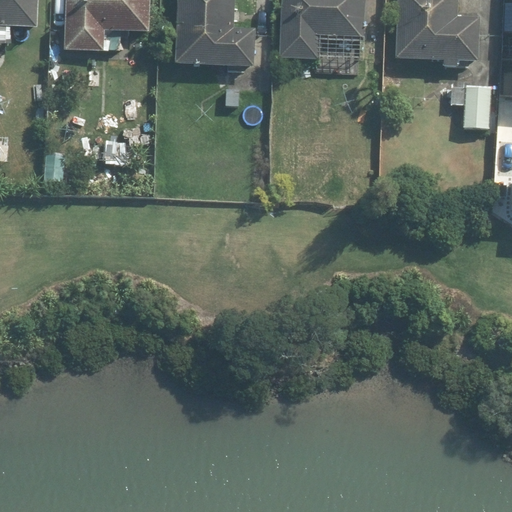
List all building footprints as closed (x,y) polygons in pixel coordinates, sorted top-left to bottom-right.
[(42,0),(0,0),(0,29),(41,31),(42,0)] [(153,0),(69,0),(68,54),(108,55),(108,35),(153,36),(153,0)] [(232,0),(174,0),(172,68),(252,71),(253,33),(231,32),(232,0)] [(364,0),(280,0),(278,63),(310,64),(309,79),(362,81),(364,0)] [(456,0),(395,0),(393,63),(441,65),(441,71),(457,72),(457,65),(476,66),(478,21),(455,21),(456,0)] [(417,69),(385,68),(385,88),(416,89),(417,69)] [(468,92),(466,130),(487,131),(489,94),(468,92)]
